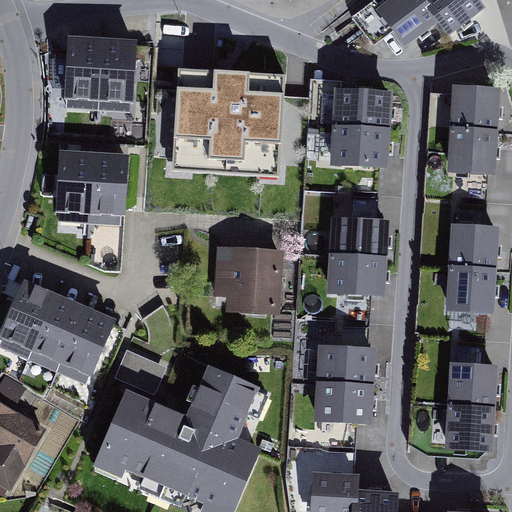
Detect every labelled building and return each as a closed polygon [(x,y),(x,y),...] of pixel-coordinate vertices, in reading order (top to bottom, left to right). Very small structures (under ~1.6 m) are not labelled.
[(382,0),(376,5),(405,43),(439,17),(448,29),(484,1),(482,0),(382,0)] [(138,34),(68,30),(64,95),(68,95),(68,107),(130,111),(130,99),(134,99),(138,34)] [(289,75),(187,70),(183,153),(285,157),(289,75)] [(501,82),(452,79),(447,166),(496,169),(501,82)] [(394,85),(336,82),(332,161),(390,164),(394,85)] [(129,151),(61,147),(57,208),(60,208),(59,221),(121,225),(122,212),(125,212),(129,151)] [(390,214),(331,211),(328,290),(387,292),(390,214)] [(502,220),(451,217),(445,304),(496,308),(502,220)] [(284,246),(217,243),(214,295),(228,295),(227,309),(280,313),(284,246)] [(115,313),(25,275),(0,333),(0,348),(85,385),(115,313)] [(376,342),(318,340),(315,418),(373,420),(376,342)] [(167,365),(128,348),(115,376),(155,394),(167,365)] [(500,357),(451,354),(445,443),(494,446),(500,357)] [(188,409),(126,383),(92,462),(123,474),(126,465),(203,497),(199,506),(213,511),(232,511),(262,442),(238,432),(260,380),(209,359),(188,409)] [(26,388),(5,375),(0,383),(0,390),(18,402),(26,388)] [(48,426),(0,398),(0,482),(11,489),(48,426)] [(359,470),(313,468),(310,511),(397,511),(399,486),(358,484),(359,470)]
